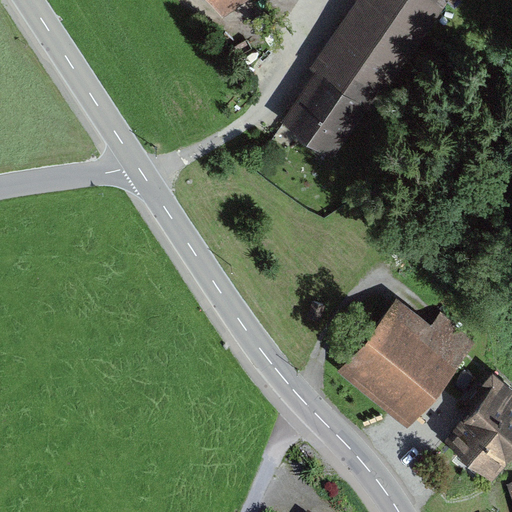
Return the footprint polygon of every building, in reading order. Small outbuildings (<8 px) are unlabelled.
[(268,0),(210,0),(232,28),(268,0)] [(336,160),(439,0),(353,0),(309,67),(318,75),(278,122),(336,160)] [(329,368),(403,428),(472,343),(437,314),(425,329),(386,297),(329,368)] [(484,477),(511,442),(511,403),(483,380),(436,438),(484,477)] [(511,511),(511,490),(503,493),(508,511),(511,511)]
